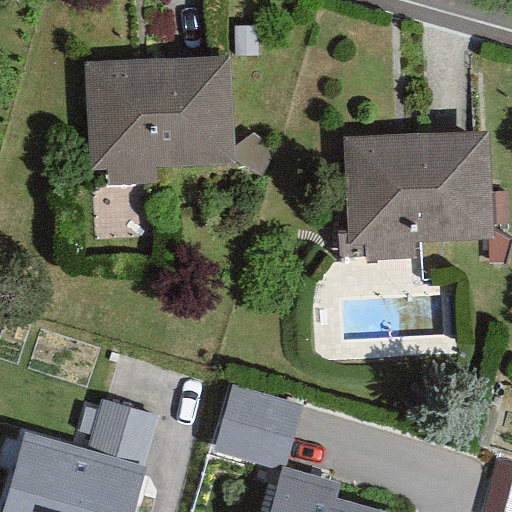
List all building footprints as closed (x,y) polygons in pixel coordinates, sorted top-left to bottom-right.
[(231,57),(85,63),(90,170),(236,164),(231,57)] [(489,131),(344,138),(349,246),(494,240),(489,131)] [(215,446),(286,467),(304,406),(234,384),(215,446)] [(103,399),(88,450),(145,467),(160,416),(103,399)] [(88,450),(27,435),(5,511),(132,511),(145,467),(88,450)] [(341,484),(283,468),(270,511),(381,511),(337,500),(341,484)]
